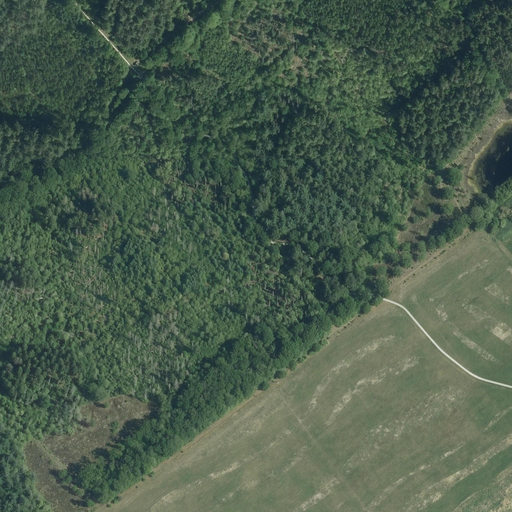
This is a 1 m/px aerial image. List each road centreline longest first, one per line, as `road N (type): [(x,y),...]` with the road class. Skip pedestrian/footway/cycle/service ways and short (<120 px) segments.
road 1 (track): [(468,229),(100,508)]
road 2 (track): [(218,0),(140,59),(78,149),(0,197)]
